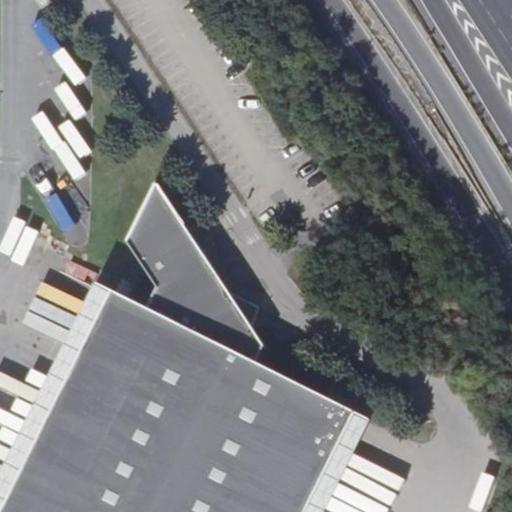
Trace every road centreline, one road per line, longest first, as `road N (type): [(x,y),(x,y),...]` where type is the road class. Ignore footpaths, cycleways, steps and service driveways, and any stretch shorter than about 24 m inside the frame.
road 1 (motorway): [(332,0),(511,281)]
road 2 (motorway): [(383,0),(511,208)]
road 3 (motorway): [(441,0),(511,121)]
